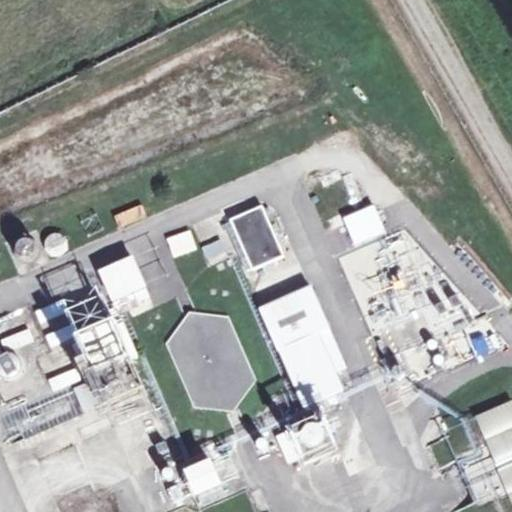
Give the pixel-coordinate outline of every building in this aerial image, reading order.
[(284,261),(263,208),(230,225),(238,242),(240,248),(253,275),(284,261)] [(230,225),(227,220),(225,215),(193,228),(208,262),(240,248),(238,242),(230,225)] [(198,252),(191,232),(166,241),(174,261),(198,252)] [(99,277),(113,308),(135,298),(138,305),(151,300),(134,262),(99,277)] [(358,395),(312,290),(259,312),(308,417),(358,395)] [(229,319),(189,313),(166,347),(193,411),(234,415),(256,383),(229,319)] [(98,379),(131,364),(139,360),(120,317),(88,331),(91,338),(73,345),(89,383),(98,379)] [(0,374),(4,383),(22,375),(12,354),(0,359),(0,374)] [(144,396),(131,364),(98,379),(112,410),(144,396)] [(53,392),(74,384),(69,373),(49,381),(53,392)] [(511,459),(511,403),(477,419),(496,466),(511,459)] [(9,408),(10,428),(68,425),(67,405),(9,408)] [(323,420),(277,440),(288,464),(300,459),(305,472),(340,457),(323,420)] [(210,464),(197,470),(186,475),(196,500),(221,489),(210,464)] [(511,501),(511,466),(500,472),(511,501)]
